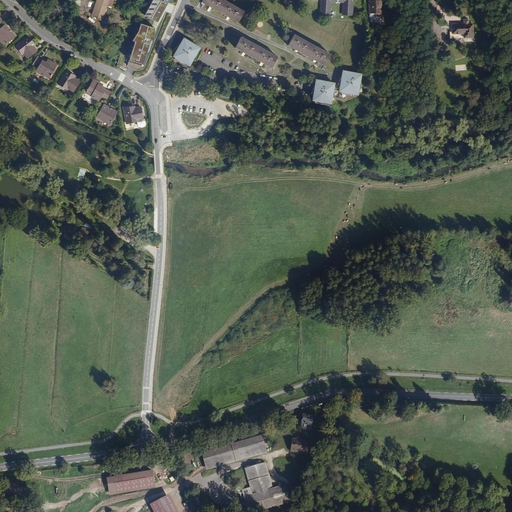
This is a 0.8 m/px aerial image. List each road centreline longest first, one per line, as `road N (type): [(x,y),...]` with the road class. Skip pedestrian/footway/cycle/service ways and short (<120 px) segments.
road 1 (tertiary): [(511,398),(339,392),(145,446)]
road 2 (residential): [(152,99),(159,266),(145,446)]
road 3 (residential): [(7,0),(135,85)]
road 4 (tertiary): [(145,446),(0,467)]
